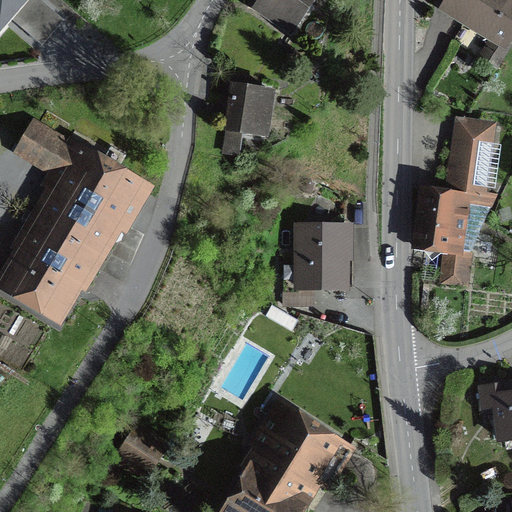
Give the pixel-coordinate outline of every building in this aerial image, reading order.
[(0,0),(0,21),(18,0),(0,0)] [(257,0),(251,9),(283,30),(297,10),(303,14),(312,0),(257,0)] [(449,0),(445,8),(478,28),(503,44),(511,29),(511,1),(509,0),(449,0)] [(264,138),(271,93),(232,87),(229,106),(224,105),(222,119),(227,120),(225,132),(264,138)] [(69,173),(3,288),(53,318),(121,204),(135,212),(147,192),(32,123),(14,153),(48,175),(55,164),(69,173)] [(466,273),(469,254),(490,206),(479,204),(481,189),(486,190),(491,146),(487,145),(489,129),(457,125),(448,198),(425,195),(423,222),(422,248),(445,251),(443,270),(466,273)] [(347,263),(347,229),(297,228),(297,289),(343,289),(343,263),(347,263)] [(498,441),(511,439),(511,394),(501,396),(500,386),(478,389),(479,400),(493,398),(498,441)] [(298,505),(311,484),(312,482),(315,479),(319,482),(328,487),(352,450),(279,404),(270,418),(267,417),(249,446),(265,455),(252,476),(250,475),(227,511),(305,511),(306,511),(302,509),(298,507),(299,505),(298,505)] [(155,450),(132,435),(120,453),(142,468),(155,450)]
